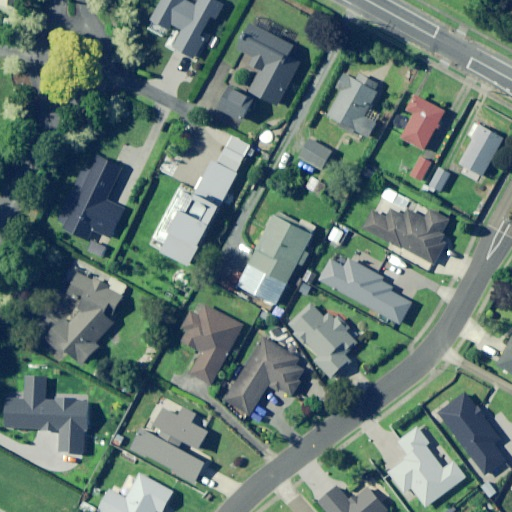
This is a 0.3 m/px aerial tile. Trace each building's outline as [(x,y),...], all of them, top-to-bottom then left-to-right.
[(173,46),(194,57),(204,38),(199,35),(210,15),(215,19),(223,5),(214,0),(198,0),(195,6),(184,0),(161,0),(151,19),(168,29),(171,23),(182,30),(173,46)] [(511,0),(503,0),(505,17),(511,17),(511,0)] [(245,109),(251,111),(259,95),(280,105),(302,60),(294,57),(299,46),(251,23),(238,49),(255,57),(250,65),(261,70),(251,91),(233,83),(226,99),(245,109)] [(363,76),(352,70),(344,84),(349,87),(334,114),(371,135),(379,120),(371,115),(384,90),(380,88),(383,81),(366,72),(363,76)] [(449,113),(415,94),(406,109),(416,114),(402,138),(427,152),(449,113)] [(506,136),(476,120),(468,137),(472,139),(459,165),(484,178),(506,136)] [(332,151),(309,139),(299,157),(322,170),(332,151)] [(249,152),(230,143),(225,154),(243,163),(249,152)] [(436,162),(423,155),(412,176),(425,183),(436,162)] [(124,168),(100,157),(93,171),(85,168),(57,226),(88,241),(94,230),(112,239),(126,210),(108,201),(124,168)] [(239,195),(231,191),(241,173),(213,158),(193,195),(183,189),(152,247),(190,268),(224,204),(232,208),(239,195)] [(451,174),(439,168),(430,186),(441,192),(451,174)] [(324,182),(314,177),(308,188),(318,194),(324,182)] [(454,221),(432,210),(427,218),(410,209),(407,215),(392,207),(387,217),(374,211),(365,230),(391,244),(387,251),(431,274),(447,242),(444,241),(454,221)] [(313,251),(308,249),(315,236),(276,216),(241,286),(277,305),(288,283),(291,284),(301,263),(306,266),(313,251)] [(345,232),(336,228),(330,240),(340,244),(345,232)] [(396,290),(398,288),(374,276),(380,262),(357,251),(351,262),(342,258),(339,263),(333,260),(321,283),(404,324),(416,300),(396,290)] [(119,307),(128,291),(126,290),(128,286),(112,277),(110,282),(75,264),(66,280),(89,292),(86,297),(110,310),(113,304),(119,307)] [(73,309),(47,336),(78,364),(82,359),(87,364),(103,348),(98,343),(116,324),(88,298),(76,311),(73,309)] [(247,328),(208,305),(201,317),(193,312),(184,327),(190,330),(183,341),(203,353),(192,373),(214,385),(247,328)] [(329,320),(316,307),(292,331),(319,357),(315,361),(336,382),(355,363),(347,355),(361,340),(335,314),(329,320)] [(300,379),(306,370),(297,365),(301,357),(266,336),(227,402),(252,417),(270,388),(279,393),(282,389),(294,396),(304,381),(300,379)] [(511,339),(495,371),(511,380),(511,339)] [(25,399),(4,398),(3,427),(59,429),(58,452),(85,453),(87,400),(45,399),(46,378),(26,377),(25,399)] [(503,437),(468,392),(439,415),(470,455),(473,453),(491,475),(509,461),(495,443),(503,437)] [(146,429),(134,450),(148,458),(149,456),(173,470),(172,473),(194,486),(208,463),(196,456),(211,432),(194,422),(198,416),(186,409),(181,417),(167,409),(152,433),(146,429)] [(468,477),(453,458),(446,450),(438,456),(429,444),(431,443),(419,428),(400,443),(411,457),(390,473),(407,494),(413,489),(428,508),(468,477)] [(164,511),(175,492),(142,474),(129,499),(112,490),(100,511),(164,511)] [(353,503),(339,487),(320,503),(327,511),(389,511),(391,510),(371,487),(353,503)]
